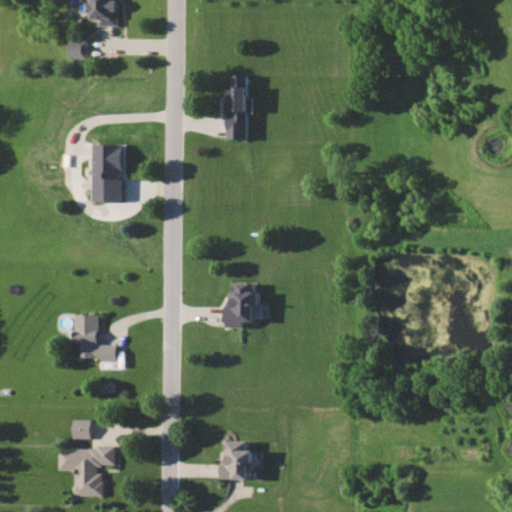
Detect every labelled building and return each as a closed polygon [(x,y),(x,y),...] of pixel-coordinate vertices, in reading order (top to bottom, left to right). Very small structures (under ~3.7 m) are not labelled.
[(118,0),(89,1),(90,18),(99,18),(99,25),(118,25),(118,0)] [(71,58),(89,58),(89,39),(71,39),(71,58)] [(248,75),(232,74),(232,86),(227,86),(226,138),(247,138),(248,75)] [(125,201),(126,144),(95,144),(94,201),(125,201)] [(255,320),(255,305),(259,305),(259,283),(234,283),(234,291),(228,291),(228,327),(244,327),(244,320),(255,320)] [(101,314),(77,314),(77,343),(84,343),(84,357),(103,357),(103,361),(118,361),(118,344),(101,344),(101,314)] [(76,438),(93,438),(93,419),(75,419),(76,438)] [(250,440),(225,439),(224,478),(251,479),(251,470),(255,470),(255,450),(250,450),(250,440)] [(61,469),(77,469),(77,495),(106,495),(106,466),(118,466),(118,447),(61,447),(61,469)]
